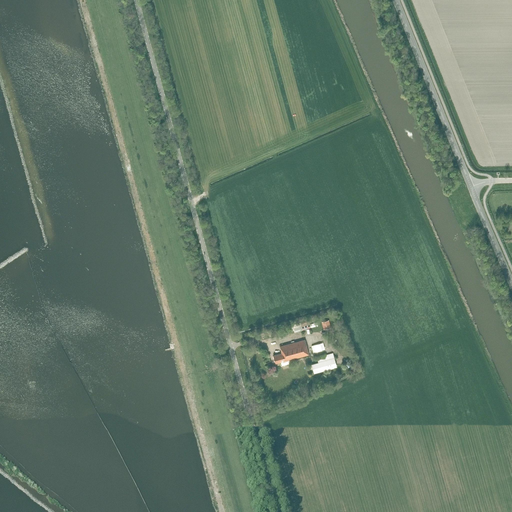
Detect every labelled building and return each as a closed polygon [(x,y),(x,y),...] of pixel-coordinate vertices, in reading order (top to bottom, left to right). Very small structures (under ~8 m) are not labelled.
[(331,328),(329,320),(322,322),(324,329),(331,328)] [(293,326),(295,332),(303,330),(311,328),(310,324),(309,322),(293,326)] [(281,354),(273,356),(275,363),(281,362),(282,366),(289,364),(293,363),(292,359),(309,354),(305,339),(279,346),(281,354)] [(309,345),(311,352),(320,349),(319,343),(320,343),(320,342),(309,345)] [(333,367),(331,359),(330,355),(317,359),(318,363),(311,364),(314,373),(333,367)]
